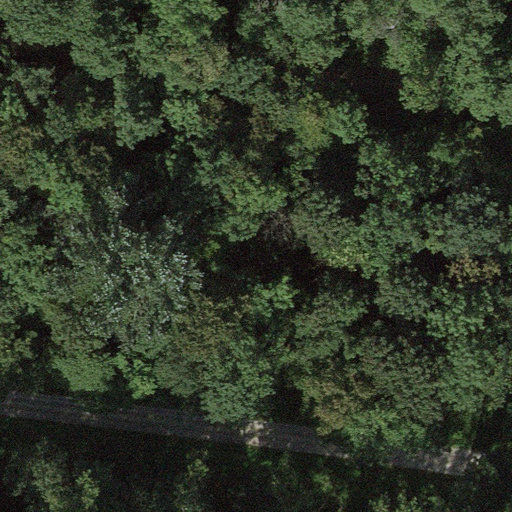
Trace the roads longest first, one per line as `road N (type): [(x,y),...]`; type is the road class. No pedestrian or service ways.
road 1 (track): [(511,472),(0,404)]
road 2 (track): [(0,35),(511,99)]
